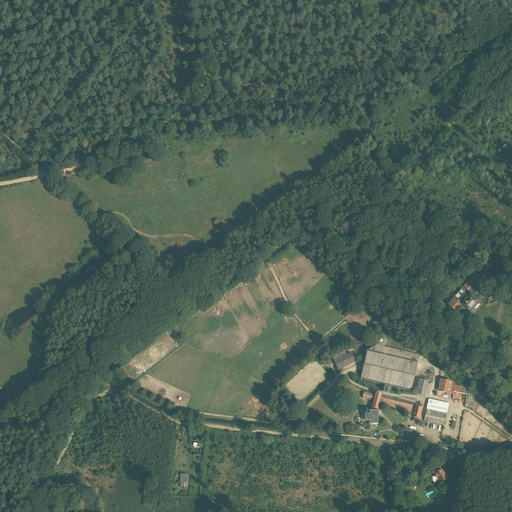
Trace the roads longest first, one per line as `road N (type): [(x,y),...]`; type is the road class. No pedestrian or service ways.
road 1 (track): [(196,303),(408,167),(511,71)]
road 2 (track): [(196,303),(109,365),(46,488),(51,511)]
road 3 (track): [(272,435),(179,426),(100,381)]
road 4 (track): [(49,175),(92,164),(188,104)]
